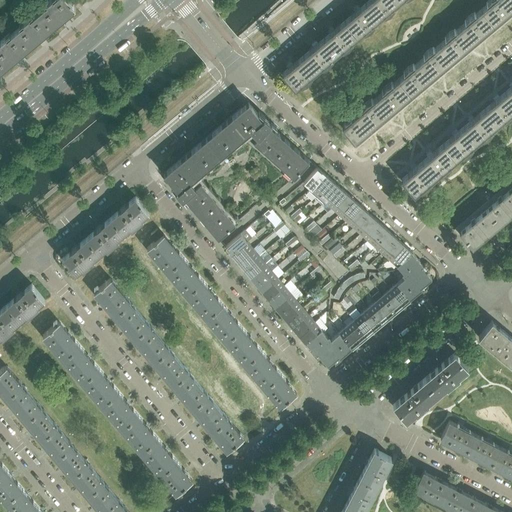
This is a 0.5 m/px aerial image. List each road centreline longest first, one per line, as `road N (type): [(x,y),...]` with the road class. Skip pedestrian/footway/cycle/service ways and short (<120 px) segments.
road 1 (residential): [(223,479),(32,253)]
road 2 (residential): [(324,390),(134,166)]
road 3 (secondary): [(0,135),(164,0)]
road 4 (residential): [(358,176),(511,49)]
road 5 (residential): [(466,272),(324,390)]
road 6 (residential): [(352,411),(492,295)]
road 7 (secondary): [(137,0),(0,113)]
road 8 (residential): [(375,423),(511,495)]
road 9 (residential): [(358,176),(243,75)]
road 10 (residential): [(466,272),(358,176)]
road 11 (residential): [(241,500),(352,411)]
road 12 (residential): [(134,166),(243,75)]
road 13 (residential): [(324,390),(223,479)]
road 14 (residential): [(32,253),(134,166)]
